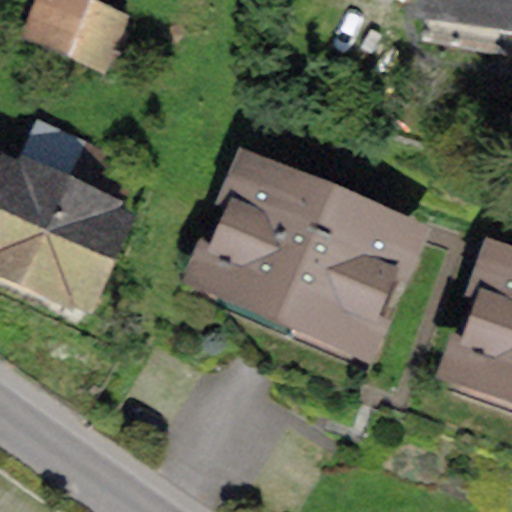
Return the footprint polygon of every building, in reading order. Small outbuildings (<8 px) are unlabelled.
[(81,0),(40,0),(29,27),(111,61),(129,20),(81,0)] [(511,0),(430,0),(424,35),(511,50),(511,0)] [(4,166),(0,174),(0,264),(88,302),(125,220),(104,210),(127,161),(46,124),(27,169),(14,164),(12,169),(4,166)] [(215,268),(360,331),(397,246),(251,184),(215,268)] [(469,361),(511,376),(511,279),(499,275),(469,361)]
